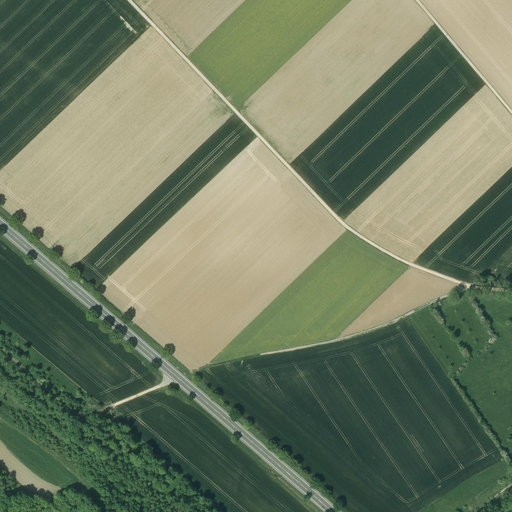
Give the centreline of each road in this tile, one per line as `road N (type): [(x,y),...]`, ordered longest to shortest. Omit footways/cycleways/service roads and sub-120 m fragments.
road 1 (track): [(511,292),(431,272),(350,229),(129,0)]
road 2 (primary): [(0,223),(331,511)]
road 3 (track): [(470,286),(357,334),(193,371)]
road 4 (track): [(0,383),(147,511)]
road 5 (track): [(417,0),(511,111)]
